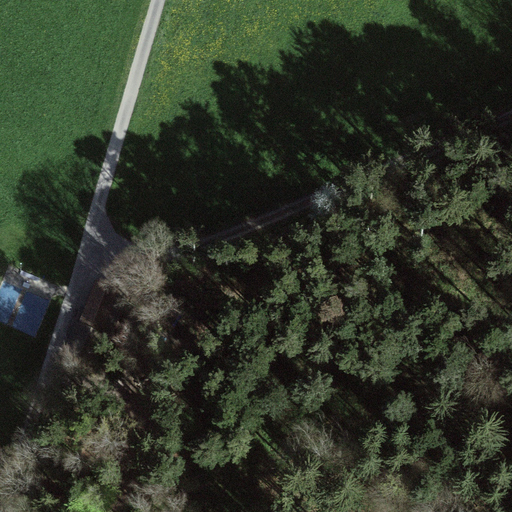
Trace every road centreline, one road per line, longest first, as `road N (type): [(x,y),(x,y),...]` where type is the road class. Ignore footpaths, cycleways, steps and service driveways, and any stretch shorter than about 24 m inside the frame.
road 1 (track): [(95,225),(176,253),(511,113)]
road 2 (track): [(0,506),(95,225)]
road 3 (track): [(159,0),(95,225)]
